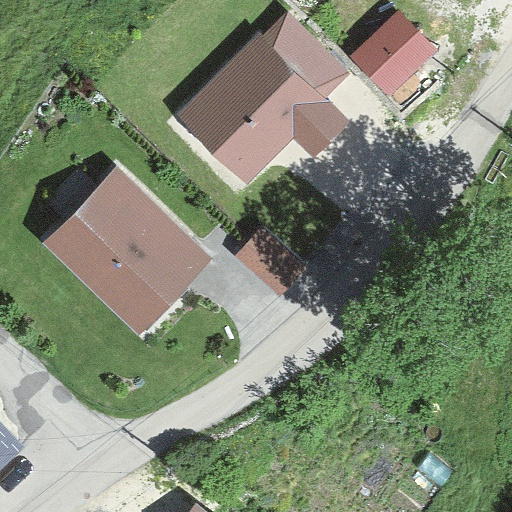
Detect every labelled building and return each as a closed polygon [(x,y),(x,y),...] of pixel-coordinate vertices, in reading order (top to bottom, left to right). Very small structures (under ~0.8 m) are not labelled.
[(271,0),(255,0),(82,153),(164,244),(346,83),(271,0)] [(401,0),(352,48),(392,90),(442,41),(402,0),(401,0)] [(242,246),(282,283),(310,252),(270,215),(242,246)] [(0,464),(30,435),(0,404),(0,464)] [(226,511),(201,491),(183,511),(226,511)]
